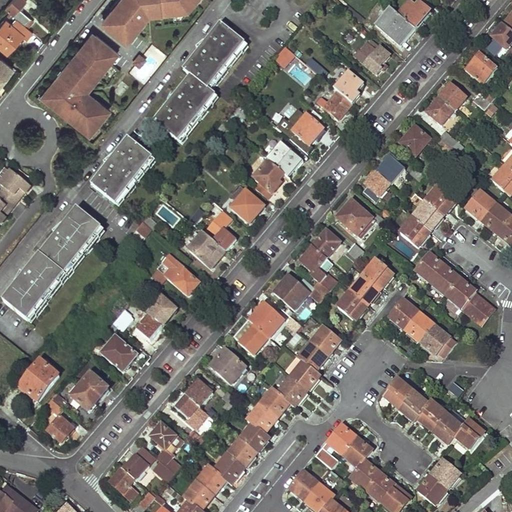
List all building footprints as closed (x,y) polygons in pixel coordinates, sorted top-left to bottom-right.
[(25,2),(22,0),(12,0),(4,9),(28,28),(33,22),(19,10),(25,2)] [(117,0),(118,0),(119,1),(111,11),(113,12),(104,23),(126,40),(135,30),(133,28),(141,19),(138,16),(140,16),(141,14),(142,13),(141,11),(151,10),(161,9),(161,12),(178,10),(183,14),(194,0),(117,0)] [(410,4),(399,17),(416,32),(431,15),(420,4),(416,9),(410,4)] [(391,9),(376,27),(402,49),(416,32),(399,17),(391,9)] [(5,22),(0,27),(0,49),(6,54),(22,35),(28,40),(33,34),(14,18),(8,25),(5,22)] [(500,34),(495,41),(507,51),(511,45),(511,32),(504,26),(498,32),(500,34)] [(194,79),(157,125),(179,143),(216,97),(209,91),(246,45),(224,27),(187,73),(194,79)] [(116,52),(96,35),(87,45),(84,42),(66,64),(68,65),(56,79),(54,78),(44,91),(47,95),(44,98),(79,127),(81,124),(90,131),(106,111),(97,104),(99,102),(85,90),(83,88),(89,82),(91,84),(116,52)] [(285,49),(277,58),(287,67),(295,57),(285,49)] [(381,50),(365,67),(375,76),(381,69),(391,58),(381,50)] [(144,59),(138,54),(132,61),(138,66),(144,59)] [(481,56),(467,73),(484,87),(499,71),(481,56)] [(277,58),(275,61),(286,71),(297,59),(295,57),(287,67),(277,58)] [(0,82),(12,67),(0,58),(0,82)] [(349,75),(336,91),(339,94),(350,103),(364,87),(349,75)] [(89,82),(83,88),(85,90),(91,84),(89,82)] [(452,87),(441,100),(455,113),(456,114),(467,101),(452,87)] [(327,89),(322,95),(328,101),(333,95),(327,89)] [(482,96),(491,105),(496,99),(486,90),(482,96)] [(321,99),(316,103),(339,122),(353,106),(350,103),(339,94),(330,104),(323,98),(322,100),(321,99)] [(307,95),(302,100),(308,105),(313,100),(307,95)] [(480,95),(474,103),(485,113),(491,105),(482,96),(480,95)] [(441,100),(430,113),(439,121),(437,123),(443,128),(455,113),(441,100)] [(242,107),(229,122),(237,129),(250,113),(242,107)] [(493,107),(486,115),(494,121),(501,113),(493,107)] [(307,117),(293,134),(310,149),(316,141),(324,132),(325,131),(307,117)] [(223,125),(206,146),(210,149),(227,129),(223,125)] [(417,129),(402,145),(417,159),(432,142),(417,129)] [(316,141),(319,143),(326,134),(324,132),(316,141)] [(446,134),(441,141),(452,151),(453,150),(457,145),(458,144),(446,134)] [(132,141),(94,188),(117,205),(154,159),(132,141)] [(282,144),(267,161),(270,163),(286,176),(290,179),(304,163),(282,144)] [(463,151),(457,145),(453,150),(459,155),(463,151)] [(392,158),(378,174),(392,187),(393,188),(407,172),(392,158)] [(286,176),(270,163),(255,180),(261,184),(256,191),(269,201),(280,188),(277,186),(286,176)] [(417,170),(412,176),(423,186),(428,179),(417,170)] [(511,174),(507,170),(494,185),(511,200),(511,198),(511,174)] [(29,190),(8,174),(0,184),(0,187),(2,189),(0,191),(0,225),(4,220),(1,217),(20,194),(23,196),(29,190)] [(392,187),(378,174),(372,181),(374,183),(364,193),(377,204),(392,187)] [(439,189),(427,205),(444,219),(457,203),(439,189)] [(247,193),(232,210),(251,225),(266,209),(247,193)] [(481,194),(466,212),(482,225),(496,208),(481,194)] [(350,212),(341,222),(362,240),(377,223),(383,229),(387,223),(378,215),(373,220),(354,203),(350,212)] [(214,204),(207,213),(217,220),(223,212),(214,204)] [(427,205),(414,221),(431,235),(444,219),(427,205)] [(496,208),(482,225),(497,238),(511,220),(496,208)] [(387,212),(383,217),(389,222),(393,217),(387,212)] [(81,213),(6,305),(28,322),(103,231),(81,213)] [(148,217),(143,224),(152,231),(154,233),(159,227),(148,217)] [(511,221),(511,220),(497,238),(511,250),(511,221)] [(414,221),(402,236),(419,250),(431,235),(414,221)] [(143,224),(136,232),(145,240),(152,231),(143,224)] [(224,231),(214,243),(227,254),(234,246),(230,243),(234,239),(224,231)] [(328,232),(314,249),(329,261),(342,245),(328,232)] [(205,236),(191,253),(210,269),(217,262),(218,264),(227,254),(214,243),(205,236)] [(356,246),(349,253),(358,262),(365,253),(356,246)] [(322,286),(317,292),(326,300),(338,285),(329,277),(328,279),(325,276),(320,272),(329,261),(314,249),(307,262),(304,266),(314,275),(312,277),(322,286)] [(119,253),(112,263),(118,268),(126,259),(119,253)] [(168,281),(187,296),(191,291),(194,293),(200,285),(185,273),(187,271),(169,256),(163,264),(171,270),(164,278),(168,281)] [(430,257),(415,275),(430,287),(445,270),(430,257)] [(329,261),(320,272),(325,276),(333,266),(329,261)] [(377,263),(365,278),(382,292),(394,277),(377,263)] [(445,270),(430,287),(445,300),(460,283),(445,270)] [(158,273),(152,281),(162,289),(168,281),(164,278),(158,273)] [(290,278),(276,294),(296,312),(310,296),(290,278)] [(365,278),(352,294),(369,308),(382,292),(365,278)] [(152,281),(146,288),(157,298),(163,290),(162,289),(152,281)] [(460,283),(445,300),(461,313),(472,300),(475,296),(460,283)] [(315,290),(310,296),(316,301),(310,308),(315,312),(326,300),(317,292),(315,290)] [(352,294),(339,309),(357,324),(369,308),(352,294)] [(135,301),(133,304),(146,315),(149,318),(163,329),(177,311),(163,299),(150,314),(135,301)] [(472,300),(461,313),(480,330),(491,317),(472,300)] [(403,304),(390,321),(405,334),(419,317),(403,304)] [(266,305),(251,323),(270,340),(271,340),(286,322),(266,305)] [(124,314),(114,327),(118,330),(123,335),(134,322),(124,314)] [(146,315),(140,321),(144,324),(149,318),(146,315)] [(419,317),(405,334),(420,346),(434,330),(419,317)] [(140,321),(134,328),(136,330),(147,339),(151,336),(155,339),(163,329),(149,318),(144,324),(140,321)] [(292,319),(284,328),(294,337),(302,328),(292,319)] [(251,323),(236,339),(255,356),(270,340),(251,323)] [(114,327),(109,333),(113,336),(118,330),(114,327)] [(136,330),(132,335),(147,348),(151,343),(147,339),(136,330)] [(326,330),(313,346),(330,361),(342,345),(326,330)] [(455,347),(434,330),(420,346),(435,359),(437,356),(443,361),(455,347)] [(0,399),(32,360),(0,334),(0,399)] [(116,339),(102,356),(124,375),(131,367),(127,364),(135,354),(116,339)] [(313,346),(300,361),(304,364),(317,376),(330,361),(313,346)] [(223,364),(216,372),(232,386),(246,369),(226,351),(219,360),(223,364)] [(135,354),(127,364),(131,367),(139,357),(135,354)] [(219,360),(212,368),(216,372),(223,364),(219,360)] [(42,363),(20,389),(38,404),(60,378),(42,363)] [(304,364),(291,380),(309,395),(322,379),(317,376),(304,364)] [(92,377),(73,400),(90,414),(109,391),(92,377)] [(291,380),(278,396),(291,407),(295,411),(309,395),(291,380)] [(199,383),(187,398),(200,409),(201,410),(214,396),(199,383)] [(397,384),(383,402),(390,408),(399,415),(413,397),(397,384)] [(448,391),(460,399),(465,391),(453,384),(448,391)] [(275,393),(261,408),(279,423),(291,407),(278,396),(275,393)] [(228,394),(223,400),(229,405),(225,409),(229,413),(238,403),(228,394)] [(413,397),(399,415),(405,420),(414,427),(416,425),(428,409),(413,397)] [(187,398),(177,409),(190,421),(200,409),(187,398)] [(52,401),(47,408),(51,411),(58,418),(64,412),(52,401)] [(428,409),(416,425),(425,431),(432,437),(446,420),(430,407),(428,409)] [(261,408),(249,423),(253,427),(267,438),(279,423),(261,408)] [(61,419),(48,434),(63,446),(76,431),(61,419)] [(446,420),(432,437),(440,443),(448,450),(454,443),(462,432),(446,420)] [(167,451),(157,461),(161,465),(175,477),(180,470),(169,460),(184,443),(163,425),(156,433),(158,435),(154,440),(167,451)] [(462,432),(454,443),(469,456),(484,438),(475,431),(468,425),(462,432)] [(253,427),(240,442),(257,457),(270,441),(267,438),(253,427)] [(340,430),(326,448),(342,460),(356,442),(349,437),(340,430)] [(194,432),(188,438),(199,448),(208,438),(203,434),(200,438),(194,432)] [(240,442),(228,458),(245,473),(257,457),(240,442)] [(356,442),(342,460),(357,473),(363,465),(369,458),(371,455),(364,450),(356,442)] [(157,461),(144,449),(137,457),(150,469),(157,461)] [(137,457),(123,471),(136,483),(137,484),(150,469),(137,457)] [(228,458),(215,473),(228,484),(232,488),(245,473),(228,458)] [(161,465),(154,472),(168,485),(175,477),(161,465)] [(363,465),(357,473),(349,483),(365,496),(379,478),(374,474),(363,465)] [(435,474),(429,480),(446,494),(458,479),(442,465),(435,474)] [(211,470),(198,485),(215,500),(228,484),(215,473),(211,470)] [(123,471),(111,485),(131,503),(138,495),(131,489),(136,483),(123,471)] [(302,477),(288,494),(296,501),(304,507),(318,489),(302,477)] [(379,478),(365,496),(380,508),(394,491),(387,485),(379,478)] [(433,510),(446,494),(429,480),(424,487),(417,496),(433,510)] [(198,485),(184,501),(189,505),(197,511),(205,511),(215,500),(198,485)] [(0,511),(27,511),(31,508),(26,504),(5,488),(0,494),(0,511)] [(318,489),(304,507),(309,511),(325,511),(330,506),(333,502),(318,489)] [(394,491),(380,508),(384,511),(403,511),(410,504),(401,496),(394,491)] [(149,494),(133,511),(145,511),(156,500),(149,494)]
